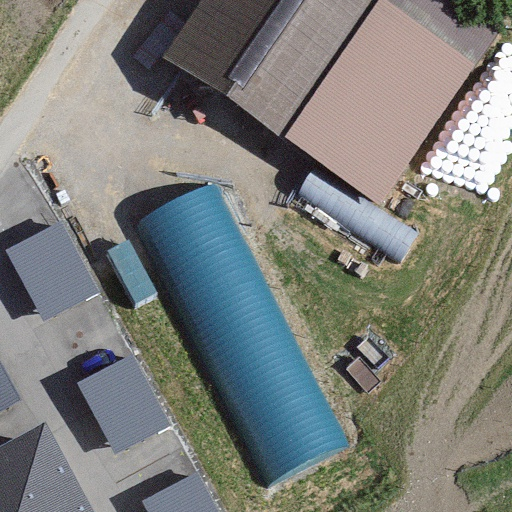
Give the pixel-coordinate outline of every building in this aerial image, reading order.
[(490,34),(439,0),(197,0),(147,75),(364,220),(490,34)] [(221,181),(140,219),(267,485),(348,447),(221,181)] [(95,285),(57,224),(9,254),(47,315),(95,285)] [(169,422),(131,361),(83,390),(121,452),(169,422)] [(0,453),(0,511),(84,511),(39,431),(0,453)] [(216,511),(193,475),(145,504),(149,511),(216,511)]
